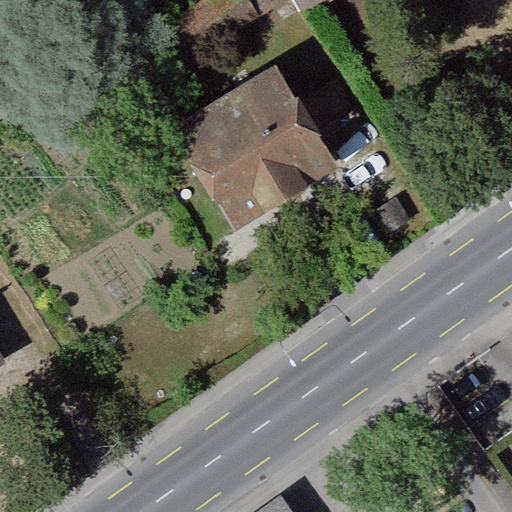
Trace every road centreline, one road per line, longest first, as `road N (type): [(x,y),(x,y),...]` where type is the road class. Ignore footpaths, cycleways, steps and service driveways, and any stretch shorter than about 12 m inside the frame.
road 1 (secondary): [(511,261),(156,511)]
road 2 (unknown): [(128,511),(0,296)]
road 3 (unknown): [(379,354),(510,511)]
